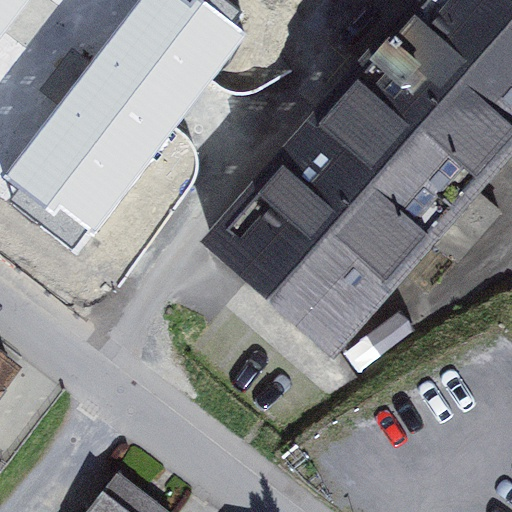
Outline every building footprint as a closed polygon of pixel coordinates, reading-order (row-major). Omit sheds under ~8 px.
[(0,0),(0,36),(27,0),(0,0)] [(16,201),(79,250),(242,38),(197,3),(190,12),(173,0),(147,0),(11,177),(26,188),(16,201)] [(511,143),(511,17),(492,0),(429,0),(396,38),(214,245),(331,348),(427,240),(456,265),(502,214),(472,188),(511,143)] [(0,387),(13,370),(0,360),(0,387)] [(90,511),(164,511),(118,476),(90,511)]
